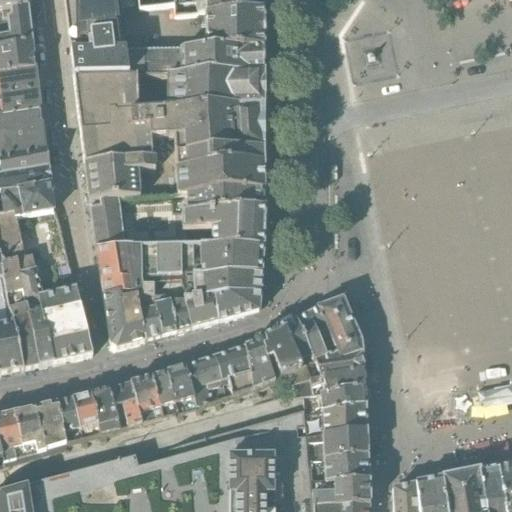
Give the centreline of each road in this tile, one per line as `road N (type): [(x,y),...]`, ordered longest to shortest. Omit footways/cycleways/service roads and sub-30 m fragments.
road 1 (residential): [(107,374),(259,332),(303,303),(310,287),(309,120)]
road 2 (residential): [(107,374),(45,0)]
road 3 (residential): [(511,83),(309,120)]
road 4 (residential): [(309,120),(309,0)]
